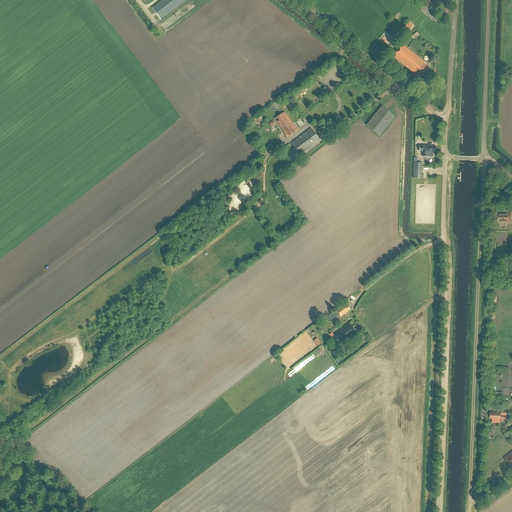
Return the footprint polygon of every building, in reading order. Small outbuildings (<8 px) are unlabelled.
[(186,0),(162,0),(152,8),(160,20),(186,0)] [(409,22),(401,32),(407,36),(414,26),(409,22)] [(415,74),(414,75),(419,79),(428,66),(402,45),(393,56),(415,74)] [(382,106),(366,125),(379,136),(395,117),(382,106)] [(285,112),(275,119),(287,137),(297,130),(285,112)] [(303,117),(296,122),(300,127),(306,122),(303,117)] [(246,130),(256,123),(254,121),(244,128),(246,130)] [(311,128),(291,143),(300,156),(320,141),(311,128)] [(436,151),(436,146),(423,145),(423,146),(421,145),(421,149),(423,149),(423,151),(423,156),(427,156),(427,151),(436,151)] [(421,179),(422,163),(413,163),(413,179),(421,179)] [(511,214),(511,210),(508,210),(508,211),(499,211),(499,210),(496,210),(496,215),(496,222),(511,222),(511,214)] [(336,311),(340,317),(349,310),(345,304),(336,311)] [(334,311),(328,316),(331,320),(337,315),(334,311)] [(335,336),(332,338),(339,348),(357,334),(349,323),(334,335),(335,336)]
